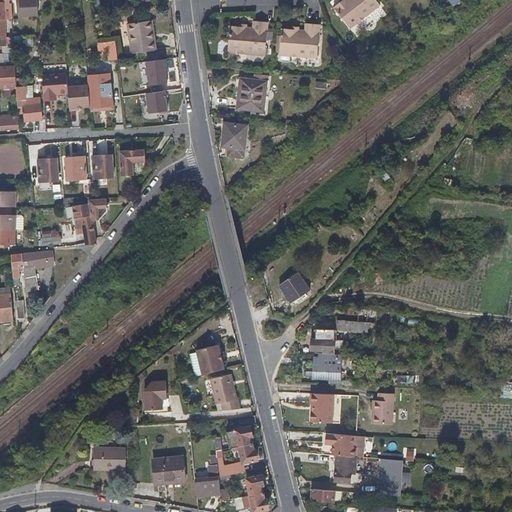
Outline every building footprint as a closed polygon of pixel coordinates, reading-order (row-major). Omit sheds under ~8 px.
[(39,14),(38,0),(21,0),(22,14),(39,14)] [(381,6),(375,0),(346,0),(335,9),(351,30),(381,6)] [(153,49),(152,39),(147,39),(144,21),(124,23),(128,53),(153,49)] [(266,56),(268,24),(254,23),(254,29),(231,27),(228,53),(266,56)] [(319,59),(321,26),(307,25),(307,31),(283,30),(281,56),(319,59)] [(4,49),(4,52),(5,52),(10,52),(16,52),(15,40),(10,40),(10,48),(4,49)] [(114,40),(97,42),(98,52),(107,51),(108,60),(117,59),(116,46),(114,40)] [(131,63),(118,64),(119,72),(132,70),(131,63)] [(149,68),(149,70),(150,77),(155,77),(156,82),(176,79),(174,63),(154,65),(154,67),(149,68)] [(0,87),(17,87),(17,86),(16,66),(0,66),(0,87)] [(88,75),(92,107),(113,105),(110,73),(88,75)] [(68,87),(67,74),(43,75),(45,98),(52,97),(52,93),(57,93),(69,92),(68,87)] [(264,111),(266,81),(239,78),(236,108),(264,111)] [(89,85),(68,87),(69,92),(70,111),(79,110),(79,108),(91,107),(89,85)] [(17,87),(18,99),(18,111),(23,111),(23,112),(24,112),(25,120),(43,118),(41,103),(40,97),(27,98),(26,86),(17,86),(17,87)] [(150,114),(173,111),(170,90),(147,94),(150,114)] [(12,115),(0,115),(0,128),(15,128),(16,127),(15,118),(12,118),(12,115)] [(249,126),(226,124),(223,148),(229,148),(228,157),(246,158),(249,126)] [(145,149),(137,150),(136,153),(128,154),(128,150),(120,151),(122,176),(134,176),(133,163),(145,162),(145,149)] [(93,178),(106,177),(106,172),(113,172),(112,156),(106,156),(104,154),(92,154),(93,178)] [(84,155),(75,155),(73,159),(65,159),(66,175),(73,174),(74,179),(86,179),(84,155)] [(50,160),(50,157),(37,158),(39,181),(51,181),(51,175),(58,175),(57,159),(50,160)] [(0,205),(16,205),(15,190),(0,189),(0,205)] [(91,212),(92,218),(98,217),(105,206),(103,195),(85,198),(86,201),(91,212)] [(88,244),(96,243),(93,223),(92,218),(91,212),(86,201),(73,204),(77,228),(84,227),(88,244)] [(0,227),(15,228),(15,212),(0,211),(0,227)] [(0,241),(15,242),(15,228),(0,227),(0,241)] [(55,250),(12,253),(16,284),(22,283),(21,276),(23,276),(22,266),(25,266),(28,289),(42,288),(40,268),(55,266),(55,263),(56,263),(55,250)] [(298,275),(281,288),(293,306),(310,293),(298,275)] [(1,279),(0,279),(0,293),(12,292),(11,285),(2,286),(1,279)] [(12,292),(0,293),(0,319),(15,318),(12,292)] [(24,298),(17,299),(19,318),(26,317),(24,298)] [(371,309),(359,309),(358,321),(370,322),(371,309)] [(358,321),(339,320),(338,329),(370,331),(370,322),(358,321)] [(324,352),(324,354),(331,354),(335,354),(335,349),(344,349),(344,342),(334,341),(335,331),(316,330),(316,339),(312,339),(311,351),(324,352)] [(221,343),(199,348),(199,351),(205,373),(212,371),(227,368),(224,358),(224,357),(223,353),(223,352),(221,343)] [(205,373),(199,351),(192,352),(197,374),(205,373)] [(318,356),(318,367),(340,368),(340,357),(331,357),(331,354),(324,354),(324,356),(318,356)] [(329,378),(329,385),(340,385),(340,368),(318,367),(318,368),(311,368),(306,368),(305,377),(329,378)] [(233,374),(213,378),(214,383),(235,380),(233,374)] [(416,376),(399,375),(399,384),(416,384),(416,376)] [(155,379),(146,388),(147,408),(165,407),(164,397),(169,397),(169,392),(168,379),(155,379)] [(223,403),(224,409),(241,407),(240,398),(238,398),(235,380),(214,383),(218,403),(223,403)] [(511,388),(503,386),(500,395),(511,398),(511,394),(511,388)] [(342,395),(311,393),(311,403),(313,403),(313,410),(310,409),(310,421),(340,423),(342,395)] [(401,424),(403,394),(388,393),(387,401),(382,401),(381,423),(401,424)] [(232,447),(253,442),(252,435),(253,435),(251,425),(228,431),(231,447),(232,447)] [(353,434),(326,433),(324,444),(332,445),(332,455),(333,455),(355,456),(356,448),(352,447),(353,434)] [(364,435),(353,434),(352,447),(356,448),(355,456),(363,457),(364,435)] [(255,449),(253,442),(232,447),(234,450),(242,448),(244,462),(258,459),(256,449),(255,449)] [(95,447),(95,469),(127,471),(128,449),(95,447)] [(404,462),(414,461),(413,448),(404,448),(404,462)] [(196,478),(198,497),(222,494),(222,492),(221,482),(220,475),(219,464),(218,458),(218,454),(212,454),(213,465),(210,465),(211,477),(196,478)] [(333,455),(332,470),(350,472),(351,472),(354,472),(355,456),(333,455)] [(183,457),(154,460),(157,485),(186,482),(183,457)] [(218,458),(219,464),(220,475),(231,473),(246,470),(244,462),(225,466),(224,458),(218,458)] [(380,458),(378,495),(399,497),(401,460),(380,458)] [(350,472),(332,470),(331,480),(349,481),(350,472)] [(220,475),(221,482),(233,479),(231,473),(220,475)] [(251,494),(264,491),(262,485),(264,484),(262,475),(248,478),(251,494)] [(336,491),(313,489),(313,500),(335,502),(335,500),(336,491)] [(265,498),(264,491),(251,494),(236,497),(238,508),(240,508),(240,509),(245,508),(246,507),(254,505),(255,511),(270,508),(268,498),(265,498)]
